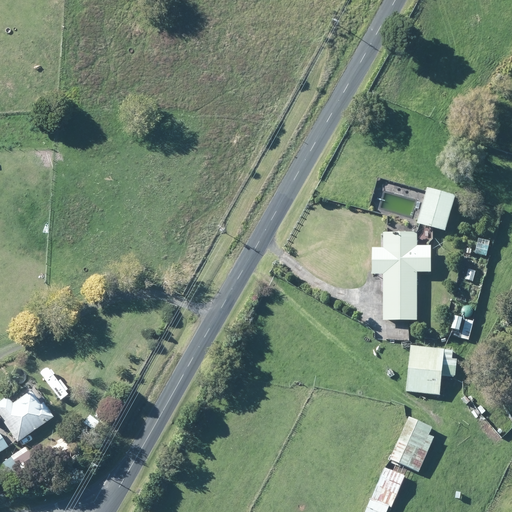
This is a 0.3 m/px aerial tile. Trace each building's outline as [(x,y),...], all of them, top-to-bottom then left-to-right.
[(456,199),(428,191),(418,226),(446,234),(456,199)] [(418,235),(385,235),(384,250),(373,250),(373,276),(385,276),(384,322),(418,323),(418,274),(432,275),(432,249),(417,249),(418,235)] [(491,242),(479,240),(476,255),(488,258),(491,242)] [(474,323),(466,321),(462,339),(470,341),(474,323)] [(458,353),(412,348),(407,393),(440,397),(442,377),(456,378),(458,353)] [(52,419),(45,409),(42,404),(39,406),(30,394),(13,406),(8,398),(0,403),(0,418),(17,443),(52,419)] [(409,470),(419,475),(435,439),(430,437),(433,430),(411,419),(391,462),(394,463),(409,470)] [(389,511),(409,470),(394,463),(390,471),(387,470),(368,511),(389,511)]
